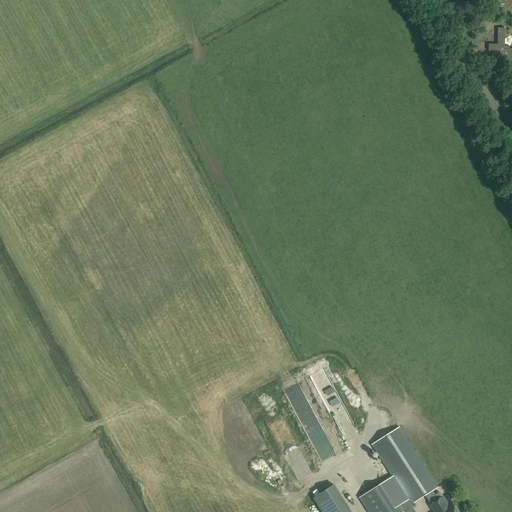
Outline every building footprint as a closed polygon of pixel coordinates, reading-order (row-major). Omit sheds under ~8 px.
[(505,29),(498,28),(497,45),(489,44),(488,51),(497,51),(497,56),(506,56),(506,62),(511,62),(511,49),(509,49),(509,47),(505,47),(505,29)] [(323,404),(312,405),(313,414),(324,413),(323,404)] [(289,415),(294,423),(303,416),(298,409),(289,415)] [(437,488),(399,428),(372,444),(407,500),(399,506),(384,481),(360,497),(368,511),(404,511),(412,507),(410,505),(424,496),(430,505),(430,506),(433,511),(456,511),(451,503),(448,506),(443,498),(442,498),(438,492),(435,495),(432,491),(437,488)] [(351,511),(334,485),(313,499),(321,511),(351,511)] [(446,485),(441,488),(446,496),(451,493),(446,485)]
